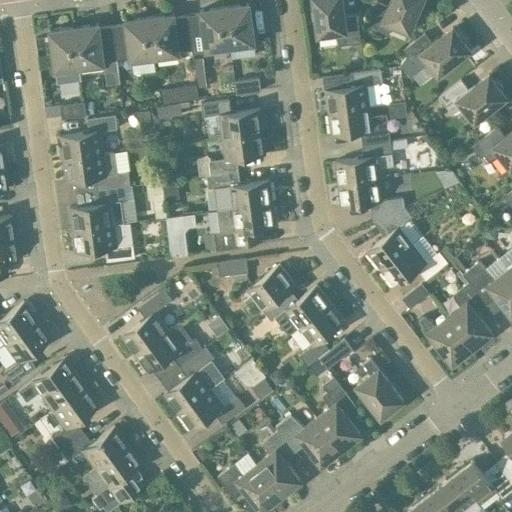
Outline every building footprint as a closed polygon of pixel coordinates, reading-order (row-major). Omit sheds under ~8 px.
[(361,41),(357,14),(344,15),(342,0),(313,0),(318,34),(336,31),(339,44),(361,41)] [(367,27),(387,35),(394,24),(410,30),(422,0),(391,0),(389,6),(377,1),(367,27)] [(255,43),(249,3),(225,6),(230,46),(255,43)] [(201,13),(187,15),(191,48),(192,52),(207,51),(207,49),(230,46),(225,6),(201,10),(201,13)] [(174,13),(150,16),(155,56),(180,53),(179,50),(191,48),(187,15),(175,16),(174,13)] [(125,20),(126,23),(113,25),(117,58),(130,56),(131,59),(155,56),(150,16),(125,20)] [(99,27),(99,23),(75,27),(80,66),(104,63),(104,60),(117,58),(113,25),(99,27)] [(57,81),(81,78),(80,66),(75,27),(50,30),(55,70),(57,81)] [(470,49),(453,27),(433,42),(425,32),(403,49),(416,66),(428,60),(439,73),(470,49)] [(212,84),(207,57),(195,59),(199,86),(212,84)] [(326,88),(329,111),(369,105),(366,83),(383,81),(381,68),(353,71),(355,84),(326,88)] [(506,96),(489,74),(469,89),(461,78),(439,96),(452,113),(464,106),(475,120),(506,96)] [(235,80),(237,93),(261,90),(260,76),(235,80)] [(180,98),(197,97),(196,83),(160,85),(162,113),(181,113),(180,98)] [(201,103),(203,116),(219,113),(223,136),(263,130),(260,108),(231,112),(229,99),(201,103)] [(85,100),(60,104),(62,117),(87,114),(85,100)] [(371,116),(369,105),(329,111),(332,134),(361,130),(363,143),(390,139),(388,126),(387,114),(371,116)] [(89,131),(61,135),(64,158),(104,152),(104,151),(101,130),(117,128),(115,114),(88,118),(89,131)] [(484,153),(489,160),(500,153),(511,167),(511,166),(511,130),(506,136),(498,125),(472,145),(481,156),(484,153)] [(226,158),(210,160),(212,173),(239,170),(237,157),(266,153),(263,130),(223,136),(226,158)] [(364,156),(335,160),(338,182),(379,177),(377,167),(394,165),(390,139),(363,143),(364,156)] [(64,158),(67,180),(96,176),(97,189),(125,185),(130,185),(128,170),(118,171),(115,150),(104,151),(104,152),(64,158)] [(208,174),(209,188),(230,185),(232,206),(232,207),(272,202),(269,179),(240,183),(239,170),(212,173),(208,174)] [(382,199),(379,177),(338,182),(341,205),(370,201),(373,220),(405,206),(403,196),(382,199)] [(99,202),(70,206),(73,229),(114,223),(124,222),(121,200),(127,199),(125,185),(97,189),(99,202)] [(246,228),(275,224),(272,202),(232,207),(232,206),(217,208),(220,232),(215,232),(216,245),(248,241),(246,228)] [(385,236),(367,250),(381,268),(413,243),(399,225),(412,215),(405,206),(373,220),(385,236)] [(187,254),(188,227),(195,227),(196,213),(171,212),(170,253),(187,254)] [(0,215),(0,237),(14,235),(11,214),(0,215)] [(133,243),(117,245),(114,223),(73,229),(76,251),(105,248),(107,261),(135,257),(133,243)] [(0,261),(17,260),(14,235),(0,237),(0,261)] [(426,261),(413,243),(381,268),(395,286),(418,268),(426,279),(448,261),(439,251),(426,261)] [(248,271),(246,258),(218,262),(219,275),(248,271)] [(280,263),(247,288),(272,320),(285,309),(294,302),(286,291),(296,284),(280,263)] [(496,278),(485,268),(469,280),(487,302),(497,294),(511,313),(511,273),(508,268),(496,278)] [(454,292),(461,305),(448,315),(472,346),(492,330),(476,311),(487,302),(469,280),(454,292)] [(402,296),(410,306),(430,291),(422,281),(402,296)] [(317,284),(294,302),(285,309),(299,327),(331,302),(317,284)] [(145,317),(122,334),(135,353),(168,329),(155,311),(172,299),(164,288),(138,307),(145,317)] [(0,337),(4,343),(36,319),(23,300),(0,317),(0,337)] [(345,320),(331,302),(299,327),(312,345),(299,355),(308,366),(319,357),(330,348),(322,338),(345,320)] [(420,319),(452,361),(472,346),(448,315),(436,325),(425,315),(420,319)] [(26,354),(50,337),(36,319),(4,343),(16,361),(3,370),(12,382),(34,365),(26,354)] [(168,329),(135,353),(149,371),(172,354),(180,365),(203,348),(194,337),(193,338),(180,321),(168,329)] [(345,337),(330,348),(319,357),(327,367),(331,365),(353,348),(345,337)] [(178,411),(211,387),(197,369),(214,357),(206,346),(203,348),(180,365),(188,375),(164,393),(178,411)] [(52,409),(85,385),(63,356),(17,389),(26,401),(39,391),(52,409)] [(249,383),(264,375),(255,357),(239,366),(249,383)] [(357,384),(381,416),(403,399),(371,357),(364,362),(371,374),(357,384)] [(328,408),(317,416),(341,447),(361,432),(345,412),(356,404),(334,375),(323,384),(328,390),(321,395),(328,408)] [(83,431),(75,421),(99,404),(85,385),(52,409),(65,427),(51,436),(60,448),(83,431)] [(178,411),(191,429),(215,412),(222,422),(245,406),(237,395),(223,404),(211,387),(178,411)] [(0,423),(8,435),(23,424),(4,398),(0,400),(0,423)] [(306,442),(321,462),(341,447),(317,416),(305,426),(291,414),(276,425),(278,429),(295,451),(306,442)] [(54,454),(61,462),(67,458),(68,459),(81,449),(94,467),(127,443),(114,425),(90,442),(83,431),(60,448),(61,449),(54,454)] [(511,428),(501,437),(511,450),(500,458),(511,473),(511,428)] [(295,451),(278,429),(263,440),(270,453),(257,463),(281,494),(289,487),(293,487),(296,485),(297,481),(300,479),(285,459),(295,451)] [(127,443),(94,467),(107,485),(91,497),(99,508),(103,505),(106,510),(143,484),(132,468),(141,461),(127,443)] [(503,496),(511,489),(511,484),(495,462),(483,471),(473,458),(456,472),(475,498),(476,497),(480,503),(498,489),(503,496)] [(281,494),(257,463),(244,473),(234,463),(218,475),(235,497),(246,489),(261,509),(264,506),(268,506),(271,504),(272,500),(281,494)] [(456,472),(439,485),(458,511),(475,498),(456,472)] [(432,511),(456,511),(458,511),(439,485),(422,498),(432,511)] [(404,511),(432,511),(422,498),(404,511)]
